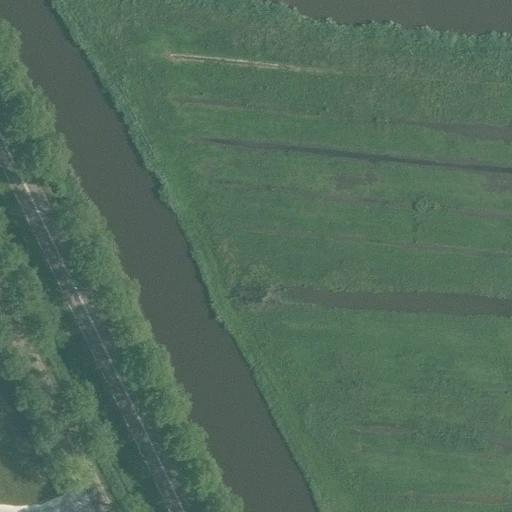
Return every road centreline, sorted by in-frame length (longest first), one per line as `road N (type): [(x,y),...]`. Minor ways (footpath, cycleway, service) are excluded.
road 1 (primary): [(179,511),(0,133)]
road 2 (unclassified): [(108,511),(0,295)]
